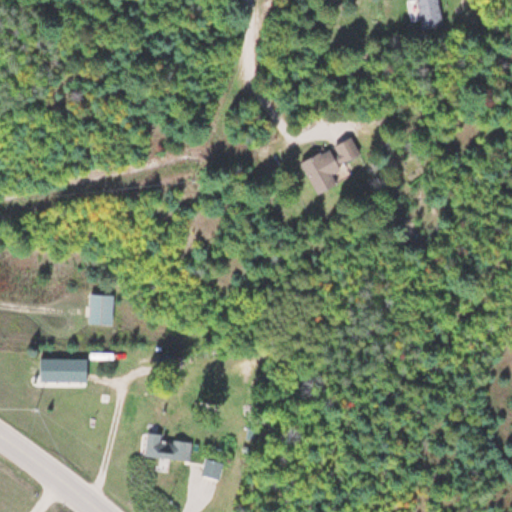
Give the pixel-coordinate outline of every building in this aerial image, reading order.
[(410,0),(413,15),(414,15),(416,29),(439,26),(435,0),(410,0)] [(296,158),(308,192),(333,183),(330,175),(340,171),(336,162),(358,155),(352,138),(296,158)] [(113,292),(85,292),(85,323),(113,323),(113,292)] [(151,366),(178,366),(178,353),(151,353),(151,366)] [(35,357),(35,380),(86,380),(86,357),(35,357)] [(188,460),(190,442),(157,439),(157,433),(143,431),(140,454),(188,460)] [(198,474),(218,479),(222,463),(203,457),(198,474)]
